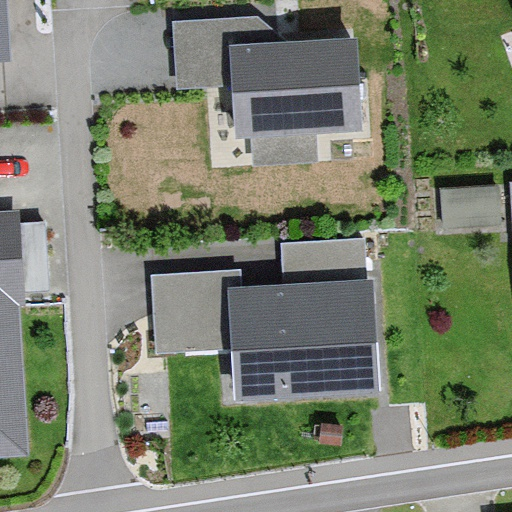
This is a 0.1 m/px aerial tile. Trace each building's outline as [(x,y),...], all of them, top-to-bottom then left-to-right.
[(8,0),(0,0),(0,65),(12,65),(8,0)] [(357,38),(233,47),(239,139),(364,130),(357,38)] [(503,216),(502,176),(443,179),(445,218),(503,216)] [(18,209),(0,210),(0,455),(32,454),(18,209)] [(246,271),(151,274),(154,356),(234,353),(235,399),(376,394),(372,288),(247,293),(246,271)]
